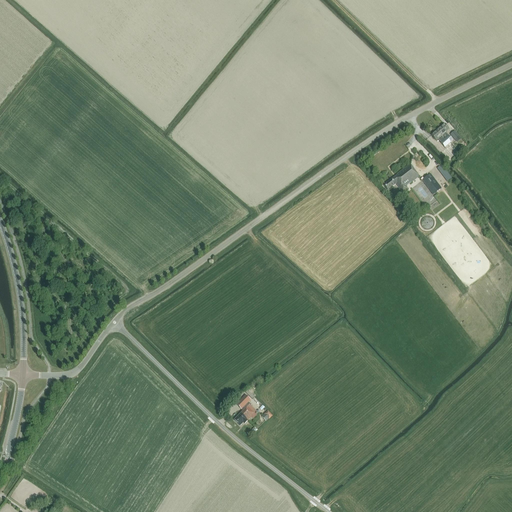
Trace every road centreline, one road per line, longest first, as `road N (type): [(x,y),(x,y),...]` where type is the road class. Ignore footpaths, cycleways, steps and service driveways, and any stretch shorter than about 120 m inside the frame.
road 1 (tertiary): [(114,322),(409,117),(511,66)]
road 2 (unclassified): [(326,511),(246,450),(114,322)]
road 3 (secondary): [(22,375),(20,299),(0,221)]
